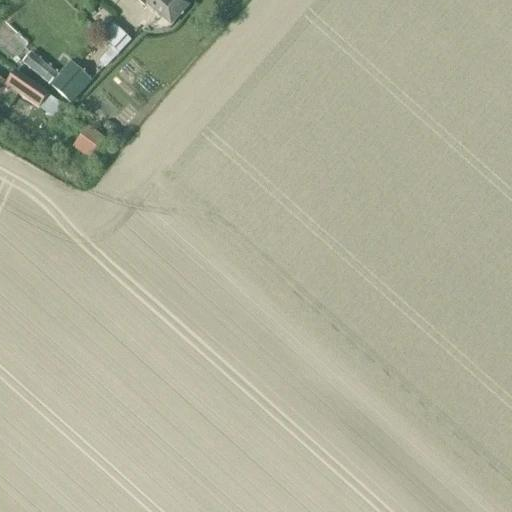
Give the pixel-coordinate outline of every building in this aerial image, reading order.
[(133,0),(144,9),(146,8),(170,29),(173,25),(187,9),(176,0),(133,0)] [(110,50),(112,51),(98,66),(104,71),(118,57),(119,57),(131,44),(123,37),(110,50)] [(49,87),(70,106),(91,82),(70,64),(49,87)] [(0,104),(9,110),(18,97),(55,122),(64,109),(48,98),(49,96),(15,74),(6,87),(0,83),(0,104)] [(73,150),(89,163),(105,142),(88,130),(73,150)]
